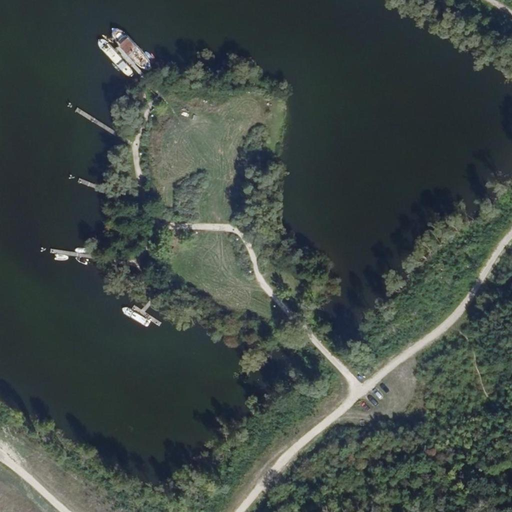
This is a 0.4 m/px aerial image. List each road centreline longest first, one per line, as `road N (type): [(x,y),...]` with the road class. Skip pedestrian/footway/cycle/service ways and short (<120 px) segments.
road 1 (track): [(364,392),(259,280),(241,233),(157,227),(137,265),(163,290),(156,299)]
road 2 (track): [(242,511),(294,450),(468,307)]
